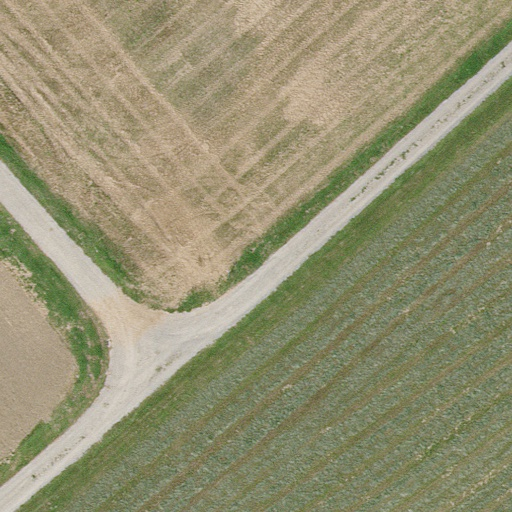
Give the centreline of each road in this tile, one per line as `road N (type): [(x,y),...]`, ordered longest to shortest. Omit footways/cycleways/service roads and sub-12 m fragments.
road 1 (track): [(511,68),(0,509)]
road 2 (track): [(166,363),(0,175)]
